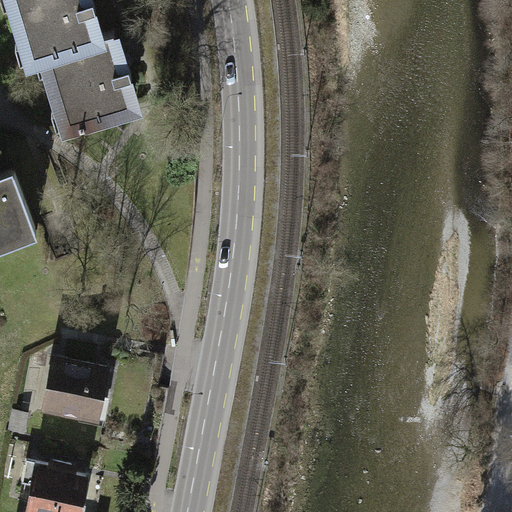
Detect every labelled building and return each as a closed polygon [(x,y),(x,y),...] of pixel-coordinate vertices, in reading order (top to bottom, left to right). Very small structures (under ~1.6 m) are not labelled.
[(16,0),(19,8),(13,9),(16,21),(24,19),(34,53),(50,48),(93,36),(85,10),(95,7),(92,0),(16,0)] [(107,31),(93,36),(50,48),(57,71),(49,74),(53,86),(61,84),(72,121),(77,119),(79,125),(85,123),(83,118),(130,104),(121,76),(130,73),(127,63),(122,64),(119,53),(114,55),(107,31)] [(0,235),(33,223),(13,171),(0,176),(0,235)] [(50,355),(41,404),(103,416),(106,401),(98,400),(105,365),(50,355)] [(20,410),(10,409),(8,429),(23,431),(25,415),(20,410)] [(30,481),(25,511),(31,511),(77,511),(85,473),(67,470),(69,462),(51,458),(49,468),(45,467),(46,461),(25,457),(21,479),(30,481)]
